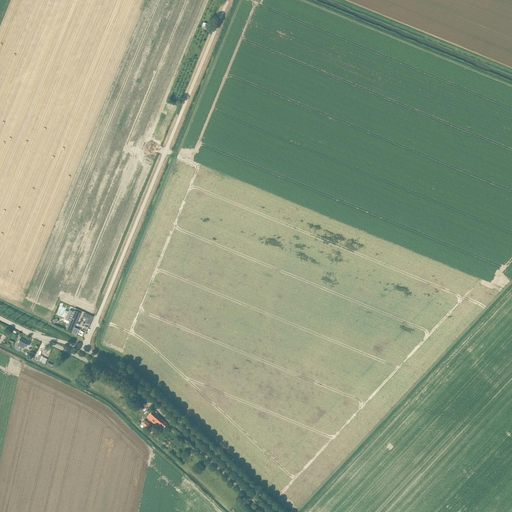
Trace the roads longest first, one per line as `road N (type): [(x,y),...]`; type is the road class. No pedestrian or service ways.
road 1 (unclassified): [(84,349),(227,0)]
road 2 (track): [(301,0),(511,86)]
road 3 (unclassified): [(266,511),(125,381)]
road 4 (track): [(511,69),(342,0)]
